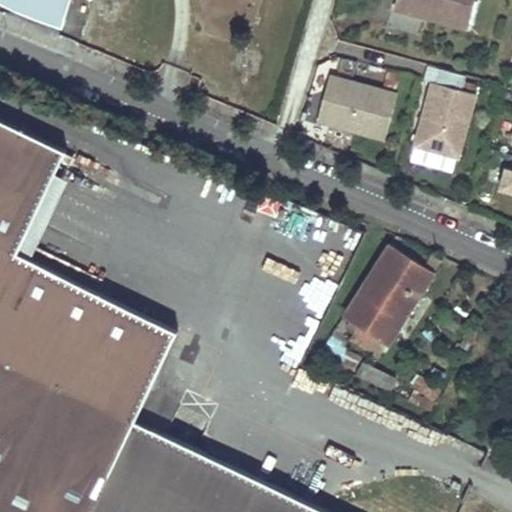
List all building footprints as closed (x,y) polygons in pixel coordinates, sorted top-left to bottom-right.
[(13,0),(67,16),(72,0),(42,0),(42,1),(38,0),(13,0)] [(432,7),(405,0),(402,0),(400,9),(429,17),(432,7)] [(469,28),(476,0),(405,0),(432,7),(429,17),(469,28)] [(386,138),(398,92),(331,74),(319,120),(386,138)] [(433,81),(415,145),(459,157),(477,93),(433,81)] [(0,511),(340,511),(147,420),(186,337),(25,258),(73,153),(0,120),(0,511)] [(511,171),(508,170),(502,192),(511,194),(511,171)] [(353,339),(381,357),(442,263),(434,256),(428,266),(393,243),(346,315),(353,321),(361,325),(353,339)] [(346,315),(341,323),(349,328),(353,321),(346,315)] [(447,325),(455,330),(460,323),(452,318),(447,325)] [(341,323),(337,329),(344,334),(349,328),(341,323)] [(391,391),(398,378),(368,363),(361,377),(391,391)]
